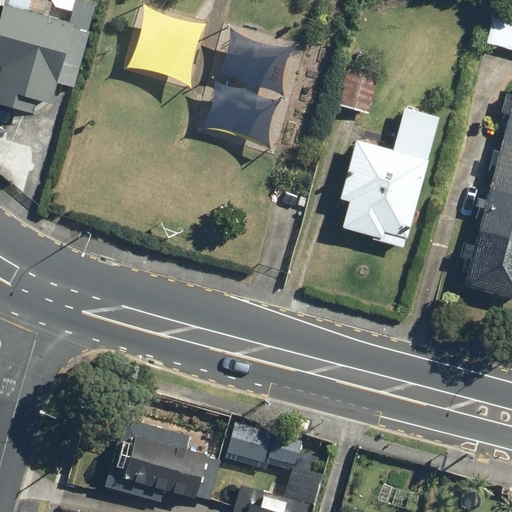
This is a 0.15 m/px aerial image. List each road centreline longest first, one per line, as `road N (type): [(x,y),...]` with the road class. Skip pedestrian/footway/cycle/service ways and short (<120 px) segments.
road 1 (primary): [(511,418),(50,291)]
road 2 (residential): [(0,458),(50,291)]
